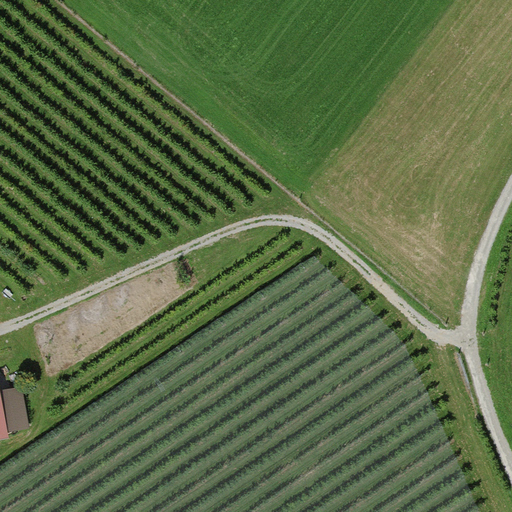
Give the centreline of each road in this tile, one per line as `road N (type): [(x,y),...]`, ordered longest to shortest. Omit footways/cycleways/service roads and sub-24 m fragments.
road 1 (track): [(466,341),(441,337),(317,230),(272,218),(242,223),(0,328)]
road 2 (track): [(511,182),(479,262),(466,341),(511,464)]
